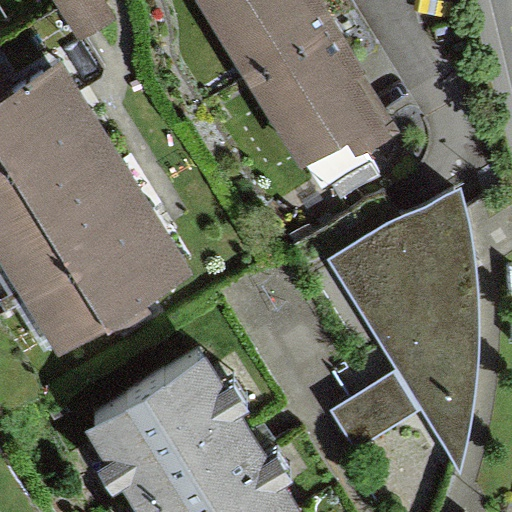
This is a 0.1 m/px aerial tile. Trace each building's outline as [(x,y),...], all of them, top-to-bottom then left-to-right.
[(59,0),(80,32),(114,10),(108,0),(59,0)] [(209,0),(304,149),(344,124),(353,139),(360,134),(369,148),(402,127),(361,62),(366,59),(329,0),(209,0)] [(194,258),(60,44),(0,81),(0,258),(56,348),(104,318),(114,334),(157,308),(145,289),(194,258)] [(459,167),(329,250),(399,356),(424,395),(461,461),(476,376),(482,287),(470,214),(459,167)] [(227,364),(208,333),(88,407),(109,441),(100,447),(115,471),(124,465),(153,511),(321,511),(289,461),(296,457),(278,429),(272,433),(247,393),(253,389),(234,359),(227,364)] [(399,356),(331,400),(356,438),(424,395),(399,356)]
